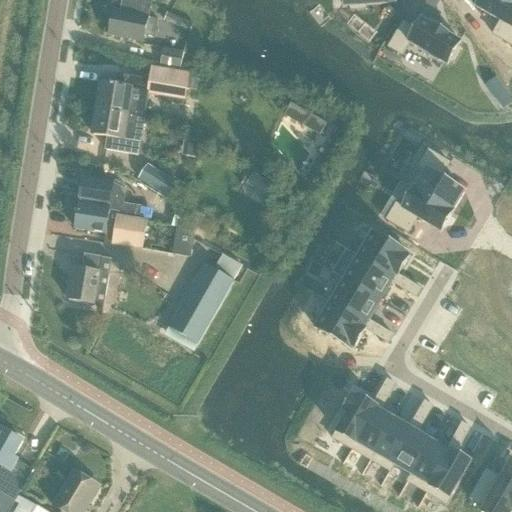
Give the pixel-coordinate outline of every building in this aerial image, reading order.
[(146,36),(155,38),(159,20),(150,18),(153,1),(148,0),(124,0),(122,13),(115,11),(110,36),(145,43),(146,36)] [(345,0),(346,8),(351,8),(351,12),(367,11),(367,7),(397,4),(396,0),(345,0)] [(477,0),(476,3),(480,5),(477,9),(501,23),(494,35),(511,45),(511,1),(509,0),(477,0)] [(195,24),(170,13),(166,21),(191,33),(195,24)] [(404,23),(390,48),(404,57),(411,45),(448,67),(451,62),(455,64),(463,50),(459,48),(462,43),(450,36),(436,27),(436,28),(423,20),(417,31),(404,23)] [(181,69),(184,52),(164,49),(161,66),(181,69)] [(146,118),(146,117),(150,96),(186,101),(191,72),(154,67),(152,80),(119,75),(117,88),(103,85),(99,110),(146,118)] [(511,96),(498,78),(491,83),(508,106),(511,103),(511,96)] [(292,104),(285,116),(321,136),(327,124),(292,104)] [(144,129),(146,118),(99,110),(95,136),(109,138),(107,152),(139,157),(142,141),(126,139),(128,126),(144,129)] [(196,158),(198,146),(186,144),(184,157),(196,158)] [(421,168),(410,188),(415,191),(416,190),(454,213),(455,213),(455,212),(466,193),(443,179),(451,164),(430,151),(420,167),(421,168)] [(170,200),(179,186),(149,166),(140,180),(170,200)] [(115,188),(115,185),(84,180),(81,201),(112,206),(111,210),(111,212),(120,213),(120,218),(132,220),(140,222),(143,207),(124,204),(126,190),(115,188)] [(397,205),(388,221),(410,234),(418,219),(442,234),(454,213),(416,190),(415,191),(404,209),(397,205)] [(161,195),(151,223),(173,227),(180,207),(161,195)] [(111,212),(111,210),(81,205),(77,230),(117,236),(115,245),(144,250),(148,223),(140,222),(132,220),(120,218),(120,213),(111,212)] [(189,256),(191,249),(194,233),(179,223),(173,253),(189,256)] [(198,226),(192,255),(209,257),(214,228),(198,226)] [(373,232),(358,257),(396,279),(397,276),(399,277),(399,276),(411,257),(409,257),(410,255),(373,232)] [(348,251),(334,274),(344,280),(382,302),(393,283),(396,279),(358,257),(348,251)] [(76,268),(71,302),(95,306),(104,258),(87,255),(84,269),(83,269),(76,268)] [(235,283),(234,283),(243,267),(224,255),(215,271),(207,267),(171,328),(199,344),(235,283)] [(396,279),(393,283),(405,291),(410,283),(399,276),(399,277),(397,276),(396,279)] [(344,280),(330,304),(367,326),(370,322),(382,302),(344,280)] [(410,283),(405,291),(417,298),(422,290),(410,283)] [(330,304),(316,328),(353,350),(354,348),(355,349),(367,330),(366,329),(367,326),(330,304)] [(367,326),(366,329),(367,330),(378,337),(382,329),(370,322),(367,326)] [(382,329),(378,337),(390,344),(394,336),(382,329)] [(389,381),(381,394),(389,399),(397,386),(389,381)] [(381,394),(374,405),(379,408),(378,410),(381,412),(389,399),(381,394)] [(349,416),(335,440),(353,451),(377,409),(378,410),(379,408),(374,405),(359,397),(357,399),(354,397),(344,413),(349,416)] [(426,403),(418,416),(426,420),(434,407),(426,403)] [(377,409),(353,451),(373,463),(397,421),(381,412),(378,410),(377,409)] [(418,416),(411,429),(415,431),(419,433),(426,420),(418,416)] [(397,421),(373,463),(391,473),(395,467),(394,466),(415,431),(411,429),(397,421)] [(463,424),(456,437),(464,442),(471,429),(463,424)] [(0,466),(4,468),(0,474),(0,503),(5,506),(9,498),(14,501),(16,502),(15,503),(20,506),(15,511),(46,511),(20,496),(21,494),(35,471),(20,462),(21,460),(15,457),(23,442),(0,428),(0,466)] [(415,431),(394,466),(395,467),(412,476),(413,477),(433,442),(419,433),(415,431)] [(456,437),(448,451),(451,452),(452,451),(457,454),(464,442),(456,437)] [(412,476),(408,483),(428,494),(452,453),(451,452),(448,451),(433,442),(413,477),(412,476)] [(452,453),(428,494),(447,506),(472,463),(457,454),(452,451),(451,452),(452,453)] [(487,471),(471,500),(485,509),(483,511),(511,511),(511,471),(508,469),(502,480),(487,471)] [(54,507),(62,511),(87,511),(102,486),(76,472),(54,507)]
